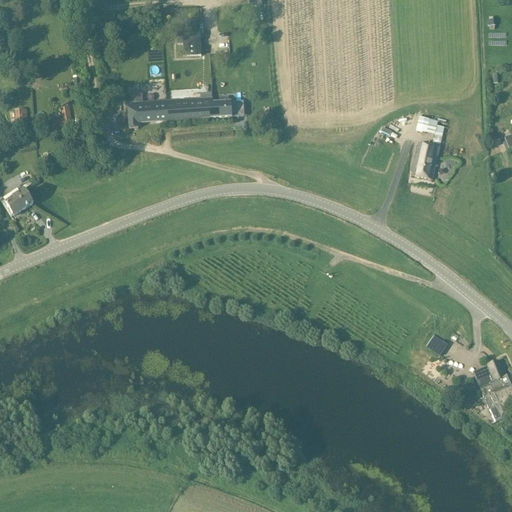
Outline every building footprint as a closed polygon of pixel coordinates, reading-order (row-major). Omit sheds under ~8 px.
[(486,5),(487,21),(487,27),(495,27),(495,21),(492,21),(491,21),(490,5),(486,5)] [(138,126),(212,121),(232,119),(231,103),(213,104),(212,100),(143,105),(142,94),(128,95),(129,106),(127,106),(128,130),(138,130),(138,126)] [(26,110),(14,111),(16,131),(28,130),(26,110)] [(66,127),(64,118),(50,120),(52,129),(66,127)] [(426,134),(434,136),(436,128),(438,123),(429,121),(418,119),(415,132),(426,134)] [(434,136),(432,147),(423,145),(423,146),(418,144),(411,177),(416,178),(433,182),(440,149),(444,129),(436,128),(434,136)] [(5,206),(13,219),(33,206),(25,193),(5,206)] [(433,337),(426,347),(425,348),(439,358),(447,346),(433,337)] [(511,415),(511,380),(503,360),(472,373),(494,423),(511,415)]
